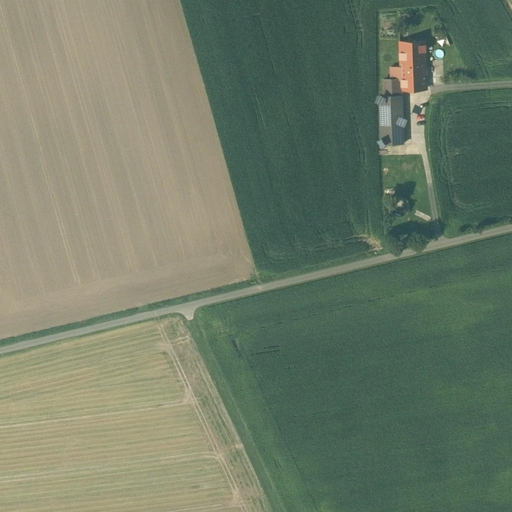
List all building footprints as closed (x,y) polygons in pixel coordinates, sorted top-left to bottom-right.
[(407,28),(399,28),(399,36),(408,36),(407,28)] [(425,41),(400,42),(400,50),(393,51),(393,60),(400,60),(401,79),(401,89),(426,88),(427,88),(427,87),(426,87),(425,41)] [(445,47),(432,48),(433,59),(445,58),(445,47)] [(400,60),(393,60),(390,60),(391,79),(401,79),(400,60)] [(401,79),(391,79),(382,80),(383,95),(402,95),(401,89),(401,79)] [(403,143),(402,95),(383,95),(379,95),(381,144),(403,143)]
